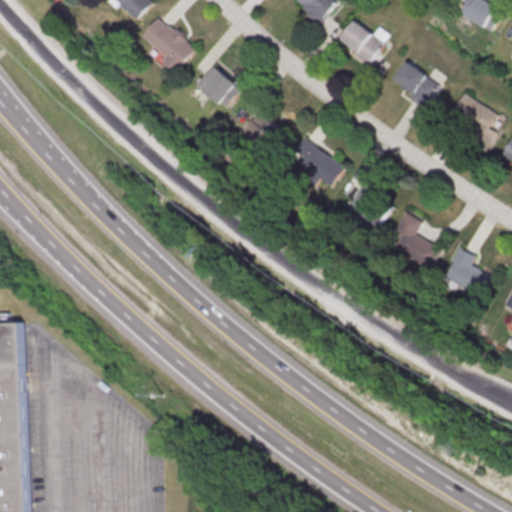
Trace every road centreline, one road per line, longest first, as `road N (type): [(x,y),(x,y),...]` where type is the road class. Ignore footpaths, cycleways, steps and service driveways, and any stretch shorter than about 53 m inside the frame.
road 1 (tertiary): [(511,399),(286,259),(176,173),(0,2)]
road 2 (motorway): [(0,183),(129,312),(385,511)]
road 3 (motorway): [(492,511),(316,399),(156,262)]
road 4 (residential): [(511,219),(280,56),(222,0)]
road 5 (motorway): [(156,262),(82,193),(0,96)]
